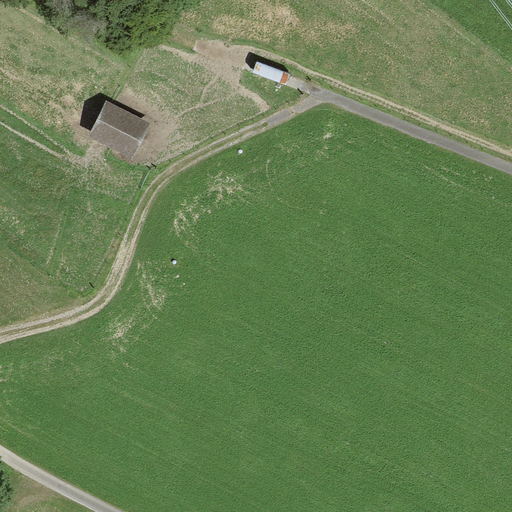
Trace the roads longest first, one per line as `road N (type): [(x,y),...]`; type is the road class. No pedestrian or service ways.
road 1 (track): [(332,96),(224,137),(156,174),(110,283),(84,307),(0,333)]
road 2 (track): [(284,76),(511,170)]
